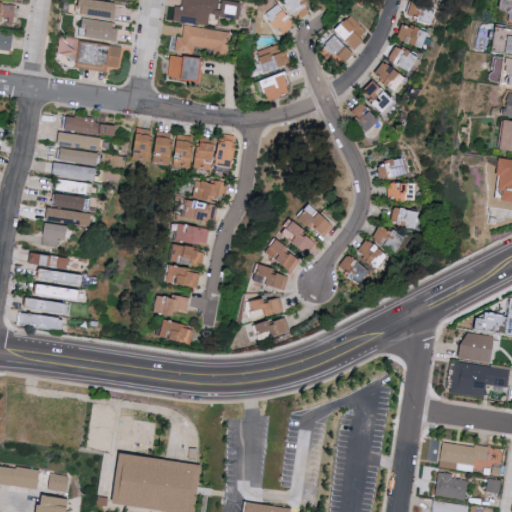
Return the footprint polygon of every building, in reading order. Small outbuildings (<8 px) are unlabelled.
[(118,1),(105,0),(80,0),(80,15),(118,17),(118,1)] [(214,0),(182,0),(181,7),(176,6),(174,20),(211,26),(214,0)] [(285,0),(295,20),(311,12),(305,0),(285,0)] [(436,6),(411,2),(409,18),(433,22),(436,6)] [(295,26),(281,3),(265,13),(279,36),(295,26)] [(363,26),(353,15),(337,30),(356,51),(368,40),(358,30),(363,26)] [(81,19),(80,37),(120,41),(122,23),(81,19)] [(398,39),(422,48),(428,33),(403,24),(398,39)] [(175,52),(193,54),(194,46),(214,49),(213,54),(228,56),(231,32),(184,26),(183,37),(177,36),(175,52)] [(346,63),(356,53),(338,33),(327,42),(346,63)] [(123,47),(60,37),(57,55),(76,58),(74,66),(109,72),(109,67),(119,69),(123,47)] [(282,52),(279,44),(258,50),(265,73),(293,64),(289,50),(282,52)] [(410,72),(418,58),(396,46),(388,60),(410,72)] [(202,81),(205,59),(171,55),(169,77),(202,81)] [(374,73),(394,91),(405,79),(385,61),(374,73)] [(293,94),(288,73),(256,80),(259,93),(267,92),(268,99),(293,94)] [(395,102),(374,79),(360,92),(381,115),(395,102)] [(381,121),(363,101),(351,111),(370,131),(381,121)] [(97,119),(66,114),(63,128),(117,138),(119,126),(97,122),(97,119)] [(511,120),(503,119),(499,148),(511,150),(511,120)] [(103,137),(61,132),(60,144),(62,145),(60,160),(98,165),(100,151),(101,151),(103,137)] [(174,164),(175,132),(159,132),(159,134),(157,134),(156,163),(174,164)] [(196,136),(177,135),(175,166),(194,167),(196,136)] [(197,168),(214,171),(215,164),(234,168),(239,142),(203,135),(197,168)] [(381,179),(408,175),(406,158),(378,163),(381,179)] [(511,159),(501,158),(499,176),(503,176),(501,188),(506,189),(505,201),(511,201),(511,159)] [(55,175),(97,180),(98,167),(56,163),(55,175)] [(192,197),(215,201),(216,196),(226,198),(229,184),(196,178),(192,197)] [(415,183),(387,182),(387,199),(415,200),(415,183)] [(88,197),(57,193),(56,206),(87,209),(88,197)] [(183,217),(216,222),(219,204),(186,200),(183,217)] [(325,236),(336,224),(313,203),(302,215),(325,236)] [(94,213),(49,207),(48,222),(93,227),(94,213)] [(418,211),(393,208),(391,224),(416,228),(418,211)] [(310,252),(318,241),(306,233),(308,230),(295,220),(285,234),(310,252)] [(176,238),(206,246),(210,230),(180,222),(176,238)] [(44,245),(58,246),(59,238),(69,240),(70,226),(46,223),(44,245)] [(400,253),(407,237),(379,225),(372,241),(400,253)] [(301,257),(290,251),(292,246),(277,238),(269,254),(296,268),(301,257)] [(388,255),(367,238),(356,252),(377,269),(388,255)] [(203,267),(206,250),(176,244),(172,260),(203,267)] [(30,254),(29,265),(71,268),(71,256),(30,254)] [(339,267),(363,284),(372,271),(347,254),(339,267)] [(277,268),(258,263),(254,280),(286,289),(290,276),(276,272),(277,268)] [(201,271),(170,265),(167,281),(198,287),(201,271)] [(41,280),(86,285),(87,274),(43,269),(41,280)] [(84,288),(37,286),(37,296),(83,298),(84,288)] [(190,299),(157,292),(153,312),(175,316),(176,311),(187,313),(190,299)] [(72,304),(29,297),(27,308),(70,315),(72,304)] [(284,312),(282,298),(267,301),(266,298),(251,301),(253,311),(265,309),(266,315),(284,312)] [(19,325),(63,332),(65,319),(21,312),(19,325)] [(487,318),(479,317),(479,331),(510,332),(511,314),(487,313),(487,318)] [(159,336),(191,344),(196,328),(164,319),(159,336)] [(461,358),(491,363),(496,337),(465,331),(461,358)] [(486,397),(488,388),(507,390),(510,368),(455,362),(451,393),(486,397)] [(474,472),(475,459),(488,461),(490,448),(444,441),(440,467),(474,472)] [(195,511),(203,465),(124,453),(117,504),(173,511),(195,511)] [(42,470),(1,466),(0,473),(0,484),(40,488),(42,470)] [(468,480),(452,479),(452,474),(438,472),(436,496),(466,499),(468,480)] [(48,490),(67,492),(69,476),(51,473),(48,490)] [(487,492),(500,493),(502,480),(489,479),(487,492)] [(43,495),(40,511),(68,511),(71,499),(43,495)] [(467,511),(468,505),(433,501),(432,511),(467,511)] [(291,511),(292,508),(248,502),(246,511),(291,511)]
